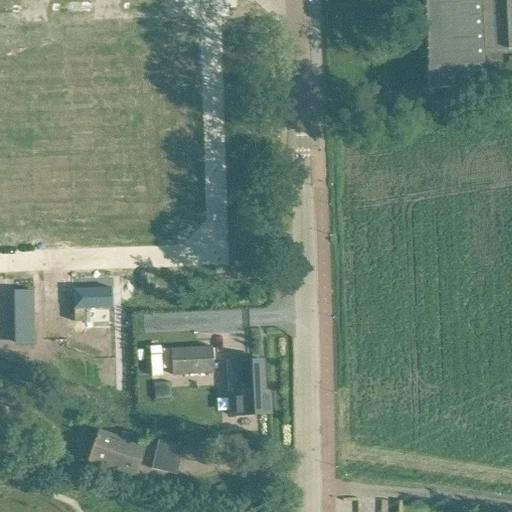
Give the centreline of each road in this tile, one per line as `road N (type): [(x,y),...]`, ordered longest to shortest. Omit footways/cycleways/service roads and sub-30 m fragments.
road 1 (unclassified): [(312,487),(295,0)]
road 2 (residential): [(202,0),(216,251),(0,260)]
road 3 (unclassified): [(511,511),(312,487)]
